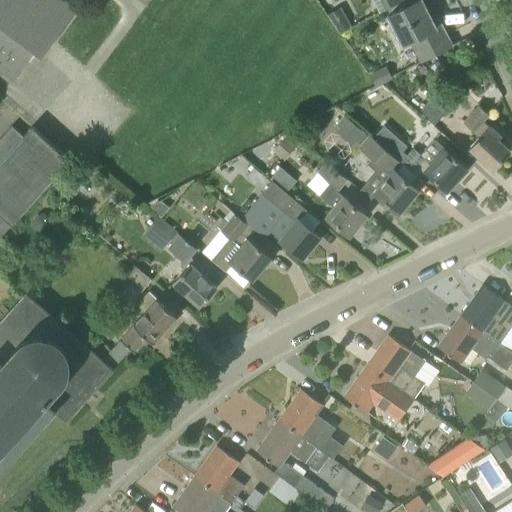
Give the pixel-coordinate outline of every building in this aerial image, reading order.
[(0,0),(0,68),(4,71),(1,75),(12,84),(15,79),(15,78),(35,50),(42,55),(78,7),(67,0),(0,0)] [(376,0),(382,11),(402,0),(376,0)] [(453,46),(447,35),(441,23),(436,26),(422,0),(419,0),(388,16),(402,44),(410,40),(421,62),(453,46)] [(419,111),(434,126),(443,116),(428,102),(419,111)] [(489,126),(483,120),(489,114),(480,105),(464,123),(479,136),(470,147),(493,169),(511,150),(499,139),(502,136),(490,125),(489,126)] [(344,157),(368,130),(347,113),(324,139),(344,157)] [(401,161),(407,154),(402,150),(407,145),(383,124),(372,137),(401,161)] [(375,192),(377,194),(399,212),(418,189),(411,183),(417,176),(401,161),(372,137),(370,135),(360,147),(391,173),(375,192)] [(407,154),(401,161),(417,176),(419,177),(426,170),(447,190),(468,168),(434,137),(420,153),(414,147),(407,154)] [(337,190),(347,178),(327,162),(318,172),(330,182),(320,195),(333,207),(326,215),(350,235),(367,215),(337,190)] [(270,232),(302,258),(320,236),(299,218),(307,210),(272,180),(262,193),(285,212),(270,232)] [(248,224),(235,213),(228,222),(225,219),(218,227),(221,230),(221,231),(229,237),(212,258),(227,270),(232,263),(253,280),(272,257),(249,237),(256,229),(249,223),(248,224)] [(174,282),(200,305),(217,286),(203,274),(206,270),(191,256),(197,249),(180,234),(169,248),(184,262),(180,266),(184,270),(174,282)] [(152,279),(133,264),(123,276),(141,291),(152,279)] [(483,285),(461,315),(500,343),(511,325),(511,305),(504,300),(483,285)] [(134,324),(148,337),(153,342),(177,315),(157,297),(149,291),(138,304),(145,311),(134,324)] [(0,468),(54,408),(67,420),(113,369),(113,368),(130,348),(134,352),(148,337),(134,324),(120,340),(121,340),(103,360),(27,292),(0,321),(0,468)] [(511,352),(499,344),(500,343),(461,315),(439,346),(461,361),(471,346),(487,357),(488,356),(506,369),(511,360),(511,352)] [(367,365),(404,392),(413,398),(424,383),(415,376),(426,361),(389,335),(367,365)] [(413,398),(404,392),(367,365),(345,396),(366,411),(372,402),(397,420),(413,398)] [(511,391),(505,387),(482,370),(474,381),(496,398),(507,406),(511,409),(511,391)] [(488,409),(496,398),(474,381),(465,393),(488,409)] [(310,435),(304,431),(323,404),(302,389),(280,420),(316,446),(321,439),(313,432),(310,435)] [(488,409),(484,414),(495,422),(507,406),(496,398),(488,409)] [(290,450),(305,461),(316,446),(280,420),(258,450),(279,465),(274,473),(279,476),(301,492),(315,502),(324,490),(283,460),(290,450)] [(428,465),(443,476),(482,451),(468,438),(428,465)] [(217,445),(195,476),(232,502),(245,485),(232,476),(231,478),(228,476),(238,460),(217,445)] [(225,511),(232,502),(195,476),(173,507),(180,511),(225,511)] [(301,492),(279,476),(269,490),(291,505),(301,492)] [(473,487),(464,492),(472,508),(481,504),(473,487)]
